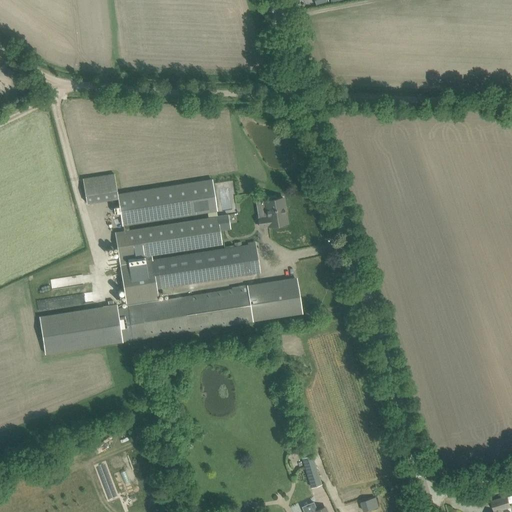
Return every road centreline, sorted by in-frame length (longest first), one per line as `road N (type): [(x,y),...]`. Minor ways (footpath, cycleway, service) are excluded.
road 1 (unclassified): [(427,500),(300,97)]
road 2 (unclassified): [(300,97),(79,84),(29,67),(0,45)]
